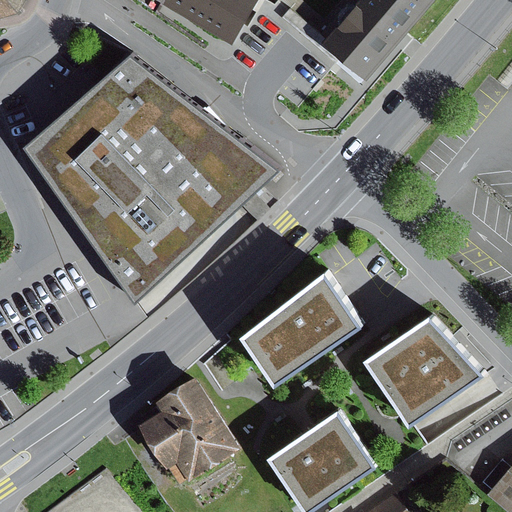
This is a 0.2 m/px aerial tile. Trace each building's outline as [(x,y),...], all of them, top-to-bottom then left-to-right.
[(0,0),(0,19),(17,15),(26,0),(0,0)] [(258,0),(156,0),(232,45),(258,0)] [(358,0),(321,43),(365,81),(401,40),(435,0),(358,0)] [(285,172),(132,52),(104,78),(29,144),(138,301),(285,172)] [(509,91),(511,86),(511,61),(496,81),(509,91)] [(242,340),(273,388),(360,330),(323,276),(242,340)] [(484,378),(429,319),(366,363),(410,429),(484,378)] [(162,412),(141,426),(168,469),(177,464),(188,483),(242,450),(196,377),(156,402),(162,412)] [(313,511),(376,470),(338,414),(270,460),(305,511),(313,511)] [(511,479),(497,498),(511,510),(511,479)] [(410,511),(397,492),(366,511),(410,511)]
